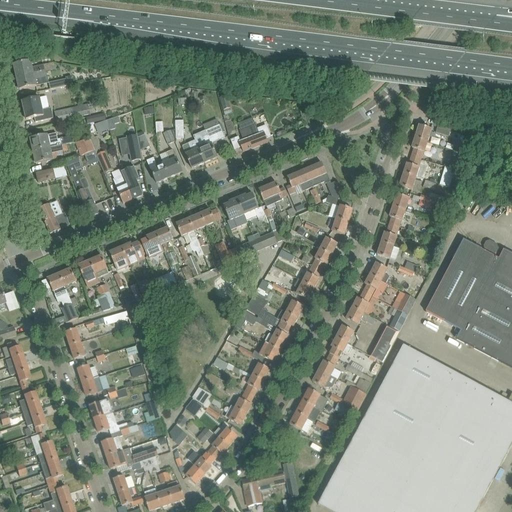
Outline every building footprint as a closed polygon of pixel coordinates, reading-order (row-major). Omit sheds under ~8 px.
[(31,61),(14,65),(14,67),(13,67),(14,72),(15,71),(17,78),(45,71),(44,66),(32,68),(31,61)] [(45,71),(17,78),(18,84),(17,85),(18,89),(19,89),(20,91),(36,87),(35,80),(47,77),(45,71)] [(69,86),(67,79),(49,83),(50,90),(69,86)] [(219,98),(220,100),(223,110),(231,108),(227,96),(219,98)] [(22,102),(26,120),(35,118),(36,123),(54,119),(51,108),(43,110),(40,99),(22,102)] [(90,114),(88,105),(55,112),(57,124),(75,120),(75,117),(90,114)] [(240,143),(244,153),(268,143),(266,138),(270,137),(266,126),(258,130),(256,125),(255,125),(253,118),(238,124),(241,131),(240,131),(244,141),(240,143)] [(184,121),(175,121),(176,139),(184,139),(184,121)] [(206,147),(199,149),(205,163),(218,158),(212,144),(225,138),(219,125),(205,131),(207,136),(202,138),(206,147)] [(420,126),(415,139),(428,143),(432,130),(420,126)] [(438,126),(436,133),(448,137),(449,136),(450,132),(450,130),(438,126)] [(170,131),(163,134),(168,145),(175,142),(170,131)] [(32,145),(34,152),(62,146),(61,140),(49,142),(48,135),(31,139),(31,141),(30,141),(31,146),(32,145)] [(137,135),(127,137),(127,139),(130,155),(132,162),(142,160),(140,151),(137,138),(137,135)] [(144,135),(137,138),(140,151),(150,147),(145,135),(144,135)] [(428,143),(415,139),(412,149),(414,149),(412,156),(421,159),(423,153),(424,153),(428,143)] [(94,151),(90,141),(76,143),(81,156),(84,155),(94,151)] [(205,163),(199,149),(192,152),(189,144),(182,147),(192,169),(205,163)] [(62,146),(34,152),(35,159),(34,159),(34,163),(36,163),(36,165),(46,163),(54,161),(53,158),(52,154),(59,153),(62,152),(63,152),(62,146)] [(94,151),(84,155),(88,163),(97,159),(94,151)] [(170,162),(164,164),(169,178),(183,173),(179,164),(173,151),(167,153),(170,162)] [(105,152),(97,156),(96,156),(104,174),(113,171),(105,152)] [(407,164),(404,174),(416,178),(419,169),(418,168),(420,161),(411,158),(409,165),(407,164)] [(169,178),(164,164),(157,167),(154,159),(148,161),(153,174),(157,184),(169,178)] [(322,163),(313,167),(321,184),(325,183),(325,185),(331,182),(327,174),(326,174),(322,163)] [(74,182),(78,193),(89,219),(99,215),(93,201),(88,188),(84,190),(73,165),(67,167),(72,177),(74,182)] [(121,172),(123,176),(124,179),(127,186),(133,200),(143,196),(137,182),(140,181),(134,167),(121,172)] [(313,167),(305,171),(312,188),(321,184),(313,167)] [(36,173),(38,183),(56,179),(54,169),(36,173)] [(426,181),(433,183),(437,171),(430,169),(426,181)] [(305,171),(296,174),(301,186),(303,192),(312,188),(305,171)] [(301,186),(296,174),(288,178),(291,186),(286,188),(289,195),(296,192),(294,189),(301,186)] [(416,178),(404,174),(400,187),(409,190),(412,191),(416,178)] [(127,186),(124,179),(123,176),(113,180),(118,190),(117,190),(123,204),(133,200),(127,186)] [(443,179),(441,186),(451,189),(452,182),(443,179)] [(332,197),(338,199),(340,200),(338,194),(343,192),(338,182),(327,186),(332,197)] [(276,183),(268,187),(275,203),(282,201),(281,199),(287,196),(284,189),(280,191),(276,183)] [(275,203),(268,187),(259,190),(264,201),(266,207),(268,207),(269,210),(276,207),(275,203)] [(310,192),(313,198),(319,196),(316,189),(310,192)] [(246,196),(238,199),(244,216),(245,216),(247,221),(257,217),(258,220),(266,217),(262,208),(259,209),(256,202),(252,193),(252,195),(247,197),(246,196)] [(397,195),(393,208),(406,212),(410,199),(407,198),(397,195)] [(319,196),(313,198),(316,204),(321,202),(319,196)] [(338,199),(332,197),(328,196),(326,203),(333,205),(336,206),(338,199)] [(244,216),(238,199),(229,203),(230,204),(224,207),(224,205),(223,205),(227,214),(227,215),(230,221),(227,222),(231,231),(237,229),(234,220),(244,216)] [(50,235),(61,231),(60,230),(70,226),(70,225),(69,226),(65,216),(63,216),(56,219),(53,211),(50,205),(40,209),(50,235)] [(333,205),(329,216),(333,218),(336,219),(349,223),(353,210),(343,207),(340,206),(340,207),(336,206),(333,205)] [(406,212),(393,208),(390,217),(392,218),(390,225),(400,228),(402,221),(403,222),(406,212)] [(295,216),(292,209),(287,211),(290,218),(295,216)] [(211,211),(200,215),(205,227),(215,223),(215,221),(221,219),(218,210),(211,212),(211,211)] [(200,215),(189,220),(194,232),(205,227),(200,215)] [(333,218),(326,215),(324,221),(331,224),(333,218)] [(349,223),(336,219),(332,232),(345,236),(349,223)] [(194,232),(189,220),(176,225),(182,237),(188,235),(191,243),(190,244),(191,245),(190,246),(192,251),(193,251),(194,253),(196,252),(199,258),(204,256),(200,247),(198,241),(197,241),(193,232),(194,232)] [(385,233),(382,243),(394,247),(397,237),(399,230),(389,227),(387,234),(385,233)] [(169,228),(156,233),(161,246),(162,246),(174,240),(169,228)] [(300,228),(297,235),(302,237),(305,231),(300,228)] [(279,231),(273,233),(277,244),(283,241),(286,243),(289,235),(286,233),(280,235),(279,231)] [(141,242),(145,251),(147,256),(149,255),(150,259),(165,253),(162,246),(161,246),(156,233),(147,238),(147,239),(141,242)] [(277,244),(273,233),(272,233),(261,238),(266,248),(277,244)] [(327,239),(320,251),(331,257),(338,245),(327,239)] [(464,241),(426,313),(462,331),(457,340),(511,369),(511,254),(498,248),(497,245),(489,241),(487,242),(484,247),(484,250),(485,250),(484,252),(464,241)] [(132,244),(122,248),(129,264),(129,265),(129,266),(139,262),(138,259),(144,257),(138,243),(132,246),(132,244)] [(241,259),(253,254),(248,243),(237,248),(241,259)] [(394,247),(382,243),(377,256),(390,260),(394,247)] [(129,264),(122,248),(110,253),(117,271),(118,271),(117,269),(129,264)] [(219,255),(221,260),(223,266),(239,259),(235,249),(219,255)] [(302,261),(282,251),(279,257),(288,261),(299,267),(299,266),(305,269),(307,264),(302,261)] [(331,257),(320,251),(316,260),(313,266),(322,271),(325,265),(327,266),(331,257)] [(191,269),(194,277),(201,275),(193,256),(188,258),(186,253),(182,255),(185,262),(187,261),(191,269)] [(102,256),(90,261),(96,274),(98,279),(109,274),(106,266),(102,256)] [(96,274),(90,261),(79,266),(88,289),(100,284),(98,279),(96,274)] [(398,272),(405,275),(407,269),(414,272),(416,273),(419,267),(407,262),(404,268),(400,266),(398,272)] [(376,264),(370,276),(386,285),(389,277),(385,275),(388,270),(376,264)] [(182,269),(184,275),(186,280),(193,278),(188,267),(182,269)] [(308,274),(303,282),(314,288),(319,280),(318,279),(321,273),(312,268),(309,274),(308,274)] [(407,269),(405,275),(412,277),(414,272),(407,269)] [(71,270),(60,275),(65,287),(77,282),(71,270)] [(114,276),(119,289),(124,287),(119,274),(114,276)] [(65,287),(60,275),(48,279),(53,292),(57,301),(58,301),(63,301),(66,308),(73,305),(70,300),(65,287)] [(386,285),(370,276),(365,285),(367,286),(364,292),(373,296),(376,290),(383,294),(388,286),(386,285)] [(164,278),(156,282),(160,292),(168,289),(164,278)] [(303,282),(298,280),(294,287),(296,288),(294,293),(308,301),(314,288),(303,282)] [(153,296),(148,285),(147,281),(138,285),(144,299),(153,296)] [(106,285),(101,287),(104,295),(111,309),(114,309),(116,308),(109,292),(106,285)] [(131,288),(137,302),(143,300),(137,286),(131,288)] [(104,295),(101,287),(97,288),(100,296),(97,297),(103,312),(111,309),(104,295)] [(0,289),(0,305),(5,304),(8,311),(19,307),(13,292),(3,296),(0,289)] [(258,290),(255,295),(264,300),(267,295),(258,290)] [(358,299),(353,308),(370,317),(371,317),(376,308),(368,305),(372,299),(363,294),(359,300),(358,299)] [(264,300),(255,295),(246,311),(252,315),(256,308),(259,309),(264,300)] [(405,295),(397,311),(408,316),(416,301),(405,295)] [(70,300),(73,305),(74,308),(79,305),(75,298),(70,300)] [(290,307),(287,313),(286,313),(298,319),(304,308),(289,300),(286,306),(290,307)] [(74,308),(73,305),(66,308),(62,309),(65,317),(66,319),(67,321),(68,322),(68,323),(75,320),(77,319),(78,319),(74,308)] [(370,317),(353,308),(347,320),(358,326),(361,321),(366,323),(370,317)] [(391,308),(388,313),(394,317),(397,311),(391,308)] [(286,313),(287,313),(282,310),(277,319),(282,322),(279,329),(288,334),(291,328),(293,329),(298,319),(286,313)] [(235,327),(239,329),(240,330),(245,323),(253,327),(256,323),(260,326),(262,322),(245,311),(235,327)] [(394,317),(389,327),(400,333),(408,317),(408,316),(397,311),(394,317)] [(127,312),(104,319),(105,325),(129,319),(127,312)] [(93,322),(85,324),(88,330),(95,328),(93,322)] [(379,338),(378,341),(391,347),(399,333),(386,326),(379,338)] [(343,327),(336,339),(348,345),(354,333),(343,327)] [(13,328),(4,331),(0,332),(0,339),(1,342),(16,336),(13,328)] [(66,333),(70,347),(81,343),(77,329),(66,333)] [(269,334),(265,343),(281,351),(289,337),(278,331),(275,337),(269,334)] [(230,335),(226,342),(237,348),(241,341),(230,335)] [(348,345),(336,339),(332,348),(333,349),(330,354),(339,359),(342,353),(348,356),(352,348),(348,345)] [(385,359),(391,347),(378,341),(377,343),(375,347),(370,357),(382,364),(385,359)] [(236,355),(238,351),(239,349),(237,348),(226,342),(223,348),(236,355)] [(3,351),(6,359),(22,354),(20,347),(15,348),(13,344),(14,343),(13,343),(7,345),(8,349),(3,351)] [(81,343),(70,347),(75,360),(86,357),(81,343)] [(281,351),(265,343),(266,344),(260,355),(255,352),(251,358),(262,363),(264,358),(274,364),(281,351)] [(511,404),(404,346),(368,413),(493,480),(511,444),(511,404)] [(5,360),(8,368),(25,363),(22,354),(6,359),(5,360)] [(324,362),(319,370),(331,376),(335,368),(338,362),(329,357),(326,363),(324,362)] [(213,366),(224,372),(226,369),(238,375),(239,372),(240,371),(240,370),(228,364),(217,358),(213,366)] [(355,368),(371,376),(374,370),(358,361),(355,368)] [(16,374),(17,377),(28,373),(25,363),(8,368),(11,376),(16,374)] [(259,365),(253,377),(264,383),(270,371),(259,365)] [(78,370),(82,384),(99,378),(98,378),(95,367),(90,369),(89,366),(78,370)] [(373,379),(348,366),(346,370),(361,378),(371,383),(373,379)] [(143,367),(137,368),(140,377),(145,375),(143,367)] [(331,376),(319,370),(313,383),(324,389),(325,388),(332,388),(337,379),(331,376)] [(28,373),(17,377),(21,388),(26,387),(24,381),(30,379),(28,373)] [(264,383),(253,377),(248,386),(249,386),(246,392),(254,397),(258,391),(259,392),(264,383)] [(99,378),(82,384),(87,397),(104,391),(99,378)] [(360,379),(355,389),(365,394),(370,384),(365,381),(360,379)] [(229,385),(227,389),(225,392),(230,395),(232,393),(237,396),(240,391),(229,385)] [(107,390),(109,395),(116,393),(117,393),(115,387),(109,389),(107,390)] [(351,387),(344,401),(342,403),(351,408),(358,412),(367,395),(365,394),(355,389),(351,387)] [(202,405),(204,406),(205,405),(206,403),(207,402),(208,401),(211,395),(206,392),(203,390),(199,388),(192,398),(196,401),(199,403),(200,404),(201,404),(202,405)] [(19,402),(20,407),(37,401),(35,393),(29,395),(27,389),(21,391),(25,400),(19,402)] [(117,393),(116,393),(118,397),(118,399),(128,396),(126,390),(117,393)] [(309,390),(303,402),(314,408),(322,412),(328,400),(318,394),(309,390)] [(241,399),(236,409),(247,414),(252,406),(250,405),(253,399),(244,394),(241,400),(241,399)] [(7,396),(0,398),(0,400),(2,405),(10,403),(7,396)] [(338,397),(335,402),(338,403),(334,410),(346,417),(351,408),(342,403),(344,401),(338,397)] [(90,406),(94,420),(111,415),(113,414),(109,400),(99,403),(90,406)] [(20,407),(23,414),(40,409),(37,401),(20,407)] [(149,414),(158,411),(155,401),(146,404),(149,414)] [(203,407),(198,404),(197,404),(193,401),(185,410),(194,418),(203,407)] [(303,402),(296,413),(308,419),(314,408),(303,402)] [(23,414),(25,422),(43,417),(40,409),(23,414)] [(247,414),(236,409),(229,421),(240,427),(247,414)] [(161,419),(158,411),(149,414),(145,415),(147,423),(161,419)] [(296,413),(290,425),(299,430),(307,434),(313,422),(308,419),(296,413)] [(475,511),(493,480),(368,413),(318,505),(330,511),(475,511)] [(111,415),(94,420),(99,434),(110,430),(109,429),(115,427),(111,415)] [(182,416),(177,424),(183,427),(188,420),(182,416)] [(43,417),(25,422),(27,427),(33,425),(37,434),(43,432),(42,431),(42,432),(40,427),(45,425),(43,417)] [(128,430),(121,432),(123,436),(138,431),(137,426),(128,429),(128,430)] [(171,434),(174,442),(179,446),(187,436),(176,427),(171,434)] [(197,438),(204,444),(213,434),(206,428),(197,438)] [(228,429),(219,439),(229,448),(238,437),(228,429)] [(331,431),(323,446),(333,450),(340,437),(331,431)] [(121,432),(111,435),(112,440),(119,438),(123,436),(121,432)] [(43,450),(44,453),(44,454),(54,451),(51,442),(46,444),(43,434),(37,436),(42,450),(43,450)] [(25,440),(27,448),(34,446),(31,438),(25,440)] [(102,443),(106,457),(123,451),(119,438),(102,443)] [(229,448),(219,439),(213,447),(208,452),(216,459),(221,454),(222,455),(229,448)] [(139,464),(153,459),(158,457),(155,449),(132,456),(130,449),(123,451),(106,457),(111,470),(127,465),(129,468),(132,467),(132,466),(139,464)] [(38,455),(41,464),(57,459),(54,451),(44,454),(44,453),(38,455)] [(202,458),(195,466),(205,475),(212,467),(210,466),(215,461),(207,454),(203,459),(202,458)] [(155,467),(148,469),(149,471),(150,475),(160,471),(158,464),(160,463),(158,457),(153,459),(155,467)] [(41,464),(43,473),(59,467),(57,459),(41,464)] [(155,467),(153,459),(139,464),(141,468),(143,468),(145,472),(149,471),(148,469),(155,467)] [(266,475),(256,477),(260,493),(272,490),(271,488),(272,488),(272,487),(285,484),(285,482),(287,481),(290,499),(299,497),(293,463),(284,465),(283,465),(285,472),(283,472),(283,470),(266,474),(266,475)] [(205,475),(195,466),(186,477),(196,485),(205,475)] [(59,467),(43,473),(48,486),(57,483),(56,478),(62,476),(59,467)] [(158,476),(161,483),(171,480),(168,472),(158,476)] [(114,480),(118,493),(128,490),(124,477),(114,480)] [(256,477),(242,481),(248,507),(263,504),(260,493),(256,477)] [(51,495),(53,501),(69,496),(66,487),(60,489),(58,485),(48,488),(51,495)] [(132,500),(130,496),(135,495),(133,488),(128,490),(118,493),(123,507),(131,504),(132,507),(139,504),(137,499),(132,500)] [(185,500),(181,488),(169,492),(173,504),(185,500)] [(157,495),(156,491),(156,490),(145,493),(145,496),(139,498),(141,504),(146,502),(149,511),(161,508),(157,495)] [(173,504),(169,492),(157,495),(161,508),(173,504)] [(45,511),(48,511),(50,511),(72,504),(69,496),(53,501),(43,504),(45,511)]
